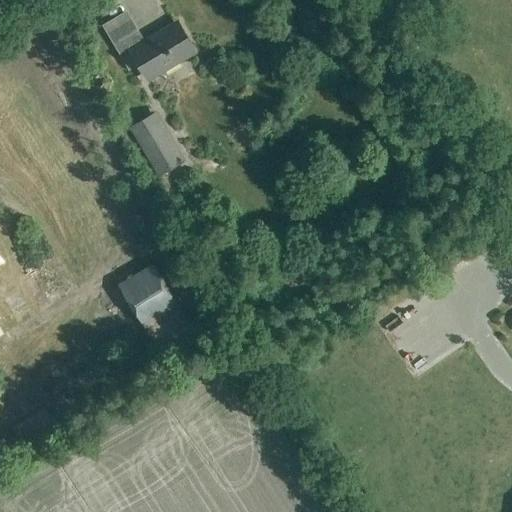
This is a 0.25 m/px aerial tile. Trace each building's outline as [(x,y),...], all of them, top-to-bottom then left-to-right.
[(143,42),(136,30),(126,14),(104,27),(128,69),(141,62),(152,80),(194,55),(175,23),(143,42)] [(152,115),(130,128),(158,174),(179,162),(152,115)] [(182,299),(205,283),(191,264),(169,280),(182,299)] [(159,348),(197,324),(185,306),(182,308),(155,266),(121,287),(159,348)] [(25,448),(58,427),(49,413),(16,434),(25,448)]
